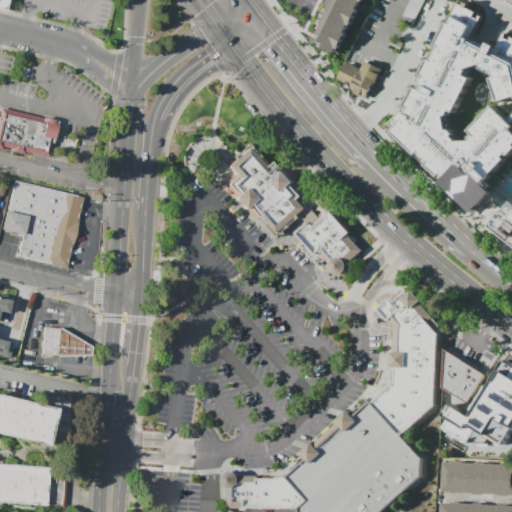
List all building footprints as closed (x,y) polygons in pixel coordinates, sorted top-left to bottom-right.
[(0,0),(14,0),(11,12),(0,9),(0,0)] [(360,0),(320,0),(309,34),(315,36),(313,44),(342,54),(360,0)] [(408,0),(422,0),(412,20),(401,15),(408,0)] [(444,179),(428,164),(430,161),(420,151),(417,154),(388,125),(403,110),(415,86),(417,87),(420,82),(418,81),(458,2),(463,4),(464,1),(468,3),(467,6),(476,11),(476,12),(482,15),(471,39),(486,47),(489,41),(497,45),(503,32),(511,36),(511,152),(486,181),(489,185),(488,186),(493,191),(490,195),(474,212),(473,211),(471,213),(440,183),(444,179)] [(345,60),(360,67),(363,59),(381,67),(373,83),(372,83),(365,97),(348,90),(351,85),(337,79),(345,60)] [(2,109),(59,122),(51,159),(0,146),(0,114),(1,115),(2,109)] [(250,148),(270,169),(273,166),(280,173),(286,169),(297,182),(291,188),(298,195),(296,196),(307,208),(280,234),(261,212),(253,204),(248,209),(237,198),(242,193),(236,186),(242,180),(230,166),(250,148)] [(15,182),(10,204),(3,231),(23,236),(19,256),(68,269),(85,198),(15,182)] [(489,185),(491,184),(511,205),(511,206),(508,212),(504,209),(490,195),(493,191),(488,186),(489,185)] [(511,245),(503,238),(504,236),(491,225),(504,209),(508,212),(511,206),(511,245)] [(300,235),(318,255),(322,251),(333,264),(334,269),(337,274),(342,275),(347,274),(350,270),(350,264),(364,251),(351,237),(354,233),(334,211),(331,214),(329,211),(314,226),(311,223),(300,235)] [(310,459),(289,478),(275,480),(260,479),(260,484),(244,484),(243,478),(241,474),(236,473),(231,473),(227,478),(226,483),(230,487),(230,509),(302,510),(301,511),(380,511),(419,477),(421,457),(400,435),(434,405),(440,334),(430,320),(436,314),(426,300),(413,284),(395,301),(393,299),(380,310),(390,321),(397,317),(403,325),(402,353),(394,353),(393,368),(397,369),(394,385),(357,418),(352,411),(340,421),(344,427),(321,447),(316,443),(303,454),(310,459)] [(0,296),(13,300),(9,314),(2,312),(0,319),(0,296)] [(91,347),(91,355),(58,355),(58,356),(42,355),(44,327),(61,328),(91,347)] [(0,339),(14,343),(10,358),(0,355),(0,339)] [(485,375),(467,404),(453,395),(442,388),(444,349),(485,375)] [(447,414),(453,404),(473,416),(495,380),(492,378),(505,358),(511,362),(511,430),(511,432),(503,444),(490,436),(487,442),(475,442),(472,440),(471,442),(446,427),(452,417),(447,414)] [(47,391),(48,400),(72,399),(72,391),(47,391)] [(0,393),(50,406),(50,395),(73,396),(70,442),(56,441),(57,433),(53,433),(49,446),(0,433),(0,393)] [(511,495),(441,492),(443,462),(511,465),(511,495)] [(0,463),(67,468),(65,509),(0,504),(0,463)] [(511,511),(440,511),(441,502),(511,505),(511,511)]
